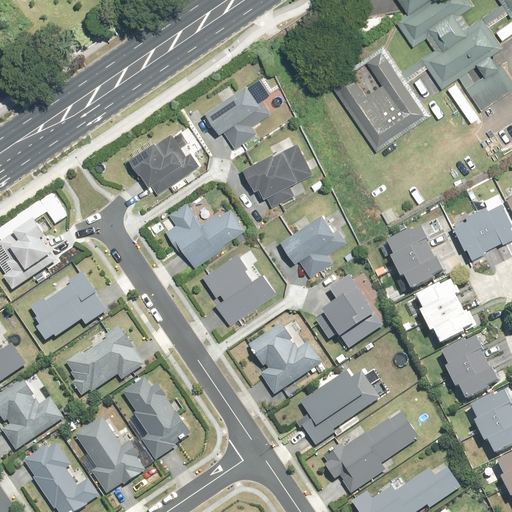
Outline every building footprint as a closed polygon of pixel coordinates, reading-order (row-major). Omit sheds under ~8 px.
[(511,13),(511,0),(502,0),(504,1),(480,19),(466,28),(458,15),(470,7),(465,0),(395,0),(405,13),(397,18),(415,44),(429,34),(436,44),(418,57),(402,67),(384,42),(325,83),(373,150),(431,109),(409,76),(424,66),(441,90),(458,78),(481,111),(511,89),(511,84),(491,54),(500,48),(484,25),(508,7),(511,14),(511,13)] [(262,100),(257,103),(244,83),(202,112),(218,134),(222,131),(234,148),(256,133),(251,126),(266,115),(270,112),(262,100)] [(136,176),(138,174),(147,187),(150,184),(156,193),(197,165),(190,154),(186,157),(171,134),(154,145),(152,141),(127,157),(125,159),(136,176)] [(271,147),(274,153),(241,170),(251,189),(256,187),(262,199),(266,197),(271,206),(293,195),(289,186),(312,174),(296,142),(293,144),(290,138),(271,147)] [(511,216),(504,201),(491,207),(489,204),(479,209),(496,243),(505,239),(506,241),(511,237),(511,216)] [(202,224),(186,202),(168,214),(170,217),(162,223),(167,231),(164,233),(173,245),(175,243),(195,272),(216,257),(212,251),(244,230),(229,209),(219,216),(217,214),(202,224)] [(393,207),(381,215),(387,224),(399,216),(393,207)] [(496,243),(479,209),(468,214),(470,218),(457,224),(468,246),(469,246),(474,256),(488,250),(487,248),(496,243)] [(310,277),(330,263),(324,254),(344,240),(337,229),(332,232),(320,214),(278,243),(291,263),(297,259),(310,277)] [(60,261),(43,234),(51,229),(45,219),(34,226),(30,220),(10,233),(16,242),(7,247),(18,265),(2,275),(11,291),(60,261)] [(413,229),(390,239),(397,253),(394,254),(399,265),(433,248),(429,239),(431,238),(425,225),(414,230),(413,229)] [(433,248),(399,265),(404,275),(407,274),(414,287),(436,276),(435,275),(446,270),(439,256),(438,257),(433,248)] [(247,268),(237,253),(201,279),(214,297),(219,294),(222,299),(214,305),(229,326),(274,295),(259,273),(251,279),(244,270),(247,268)] [(35,329),(44,342),(53,336),(55,339),(81,321),(84,326),(108,310),(80,271),(30,307),(37,317),(34,319),(38,326),(35,329)] [(372,302),(368,305),(366,306),(356,292),(358,291),(348,275),(327,290),(334,301),(318,311),(337,338),(339,337),(346,349),(382,325),(380,323),(384,320),(372,302)] [(442,283),(419,294),(426,307),(423,309),(428,319),(462,303),(458,293),(460,292),(454,280),(443,285),(442,283)] [(462,303),(428,319),(433,330),(436,328),(443,341),(465,331),(464,329),(475,324),(468,311),(466,312),(462,303)] [(248,345),(262,367),(265,366),(267,369),(260,374),(274,394),(322,362),(308,341),(296,348),(280,323),(248,345)] [(81,356),(80,353),(66,363),(76,379),(70,383),(80,398),(86,394),(88,396),(116,377),(120,383),(145,366),(141,360),(119,327),(104,337),(105,340),(81,356)] [(468,339),(445,350),(452,364),(449,365),(454,375),(488,359),(484,349),(485,348),(479,336),(468,341),(468,339)] [(0,384),(27,368),(12,343),(0,350),(0,384)] [(488,359),(454,375),(459,386),(462,384),(468,398),(491,387),(490,385),(501,380),(494,367),(492,368),(488,359)] [(298,428),(300,427),(312,444),(378,398),(360,373),(351,379),(346,372),(300,403),(307,414),(296,421),(295,422),(298,428)] [(150,389),(143,378),(122,392),(135,412),(132,414),(147,435),(141,439),(155,460),(175,446),(171,440),(175,438),(177,442),(189,434),(156,385),(150,389)] [(23,381),(0,396),(0,419),(2,421),(6,419),(10,424),(0,430),(14,451),(64,418),(50,397),(38,405),(23,381)] [(294,382),(282,390),(288,399),(300,391),(294,382)] [(496,393),(474,404),(480,418),(477,419),(482,429),(511,415),(511,403),(511,398),(508,390),(497,395),(496,393)] [(387,421),(386,418),(343,448),(340,445),(322,457),(326,464),(323,466),(334,481),(344,474),(349,481),(343,485),(349,493),(384,469),(379,462),(415,437),(399,413),(387,421)] [(511,415),(482,429),(487,440),(490,438),(497,452),(511,444),(511,415)] [(76,437),(96,467),(90,471),(105,492),(121,481),(124,485),(146,470),(128,444),(123,447),(103,418),(76,437)] [(24,461),(34,477),(32,479),(53,509),(55,507),(57,511),(80,511),(100,499),(87,480),(83,483),(57,444),(49,449),(46,446),(24,461)] [(511,454),(500,460),(507,474),(504,475),(509,485),(511,483),(511,454)] [(356,511),(417,511),(427,505),(429,508),(459,487),(446,469),(434,477),(428,469),(395,492),(391,487),(371,500),(366,492),(350,503),(356,511)]
